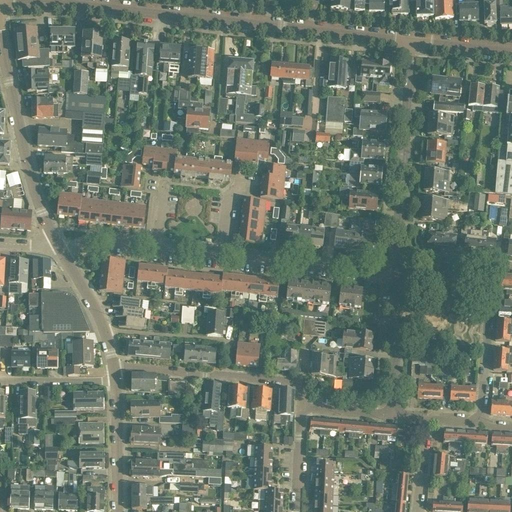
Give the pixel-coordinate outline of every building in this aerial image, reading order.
[(330,0),(330,8),(339,9),(340,0),(330,0)] [(340,0),(339,9),(349,11),(349,0),(340,0)] [(353,0),(354,11),(364,12),(364,0),(353,0)] [(384,13),(383,0),(364,0),(365,5),(368,5),(368,12),(384,13)] [(399,0),(388,0),(389,7),(392,7),(392,15),(400,15),(399,0)] [(407,0),(399,0),(400,15),(408,15),(407,0)] [(409,0),(410,3),(416,3),(416,18),(433,18),(432,0),(409,0)] [(443,19),(442,0),(433,0),(434,20),(443,19)] [(442,0),(443,19),(453,19),(451,0),(442,0)] [(478,22),(477,0),(464,0),(464,5),(458,5),(459,23),(478,22)] [(495,16),(495,9),(495,4),(483,4),(484,25),(486,25),(487,27),(492,27),(492,25),(496,24),(495,16)] [(511,8),(495,9),(495,16),(500,16),(500,26),(511,25),(511,8)] [(49,66),(49,61),(48,50),(37,51),(36,29),(15,30),(18,61),(22,61),(23,69),(49,67),(49,66)] [(62,53),(62,31),(51,30),(50,47),(57,47),(57,53),(62,53)] [(62,31),(62,53),(67,53),(67,47),(74,47),(74,31),(62,31)] [(90,69),(93,33),(83,32),(81,59),(82,59),(81,64),(87,64),(87,68),(90,69)] [(93,33),(90,69),(92,70),(95,70),(95,83),(106,84),(108,57),(101,57),(102,33),(93,33)] [(119,73),(121,42),(113,41),(111,72),(110,79),(118,79),(118,73),(119,73)] [(118,79),(131,81),(131,76),(132,73),(128,73),(129,42),(121,42),(119,73),(118,73),(118,79)] [(131,81),(130,87),(129,96),(138,97),(138,94),(139,94),(140,76),(143,77),(145,43),(137,43),(136,55),(137,55),(135,76),(131,76),(131,81)] [(140,76),(139,94),(146,95),(147,81),(145,81),(145,77),(151,77),(152,56),(153,56),(154,44),(145,43),(143,77),(140,76)] [(168,73),(170,47),(160,46),(159,64),(163,64),(163,73),(168,73)] [(170,47),(168,73),(173,74),(174,65),(179,65),(180,48),(170,47)] [(199,80),(201,52),(189,51),(187,79),(199,80)] [(201,52),(199,80),(211,80),(213,53),(201,52)] [(339,60),(330,60),(329,79),(323,78),(323,88),(336,89),(339,60)] [(339,60),(336,89),(345,89),(347,61),(339,60)] [(241,76),(243,62),(228,61),(225,98),(236,99),(238,84),(240,84),(241,76)] [(253,63),(243,62),(241,76),(252,77),(253,63)] [(373,79),(375,64),(362,63),(361,67),(357,67),(356,83),(362,84),(362,78),(373,79)] [(389,65),(375,64),(373,79),(380,80),(380,84),(388,84),(389,81),(390,81),(391,67),(389,65)] [(283,79),(284,66),(271,65),(270,78),(283,79)] [(284,66),(283,79),(295,80),(296,67),(284,66)] [(296,67),(295,80),(305,81),(305,87),(312,88),(313,69),(308,69),(308,68),(296,67)] [(58,76),(48,77),(48,72),(35,72),(26,72),(27,92),(36,92),(36,91),(48,91),(48,94),(57,94),(59,94),(58,76)] [(88,74),(74,73),(73,95),(87,96),(88,74)] [(238,84),(236,99),(234,117),(235,117),(243,117),(245,96),(250,96),(255,97),(256,87),(251,87),(252,77),(241,76),(240,84),(238,84)] [(445,97),(447,80),(432,79),(430,95),(439,96),(439,101),(444,102),(445,97)] [(445,97),(453,98),(452,100),(458,101),(459,99),(460,95),(461,87),(461,82),(447,80),(445,97)] [(468,106),(474,107),(473,114),(481,115),(484,88),(470,87),(468,106)] [(501,117),(503,94),(498,94),(499,90),(484,88),(481,115),(501,117)] [(179,94),(178,94),(178,102),(190,103),(191,91),(179,90),(179,94)] [(303,116),(310,117),(312,92),(305,91),(303,116)] [(511,91),(509,91),(508,99),(507,99),(505,124),(509,124),(507,143),(502,143),(501,159),(505,159),(505,162),(497,162),(494,195),(511,196),(511,91)] [(204,105),(211,106),(212,92),(205,92),(204,105)] [(380,93),(371,93),(361,92),(360,103),(379,104),(380,94),(380,93)] [(66,107),(58,107),(58,118),(65,119),(65,121),(82,122),(82,126),(103,127),(106,98),(73,96),(67,95),(66,107)] [(342,125),(344,99),(327,98),(325,124),(342,125)] [(32,108),(58,107),(58,100),(31,100),(32,108)] [(227,100),(225,100),(218,100),(217,115),(226,115),(227,100)] [(208,121),(209,112),(200,111),(201,105),(178,103),(177,109),(187,110),(186,120),(208,121)] [(463,114),(463,111),(464,105),(433,103),(432,112),(462,114),(463,114)] [(58,107),(32,108),(32,119),(42,119),(58,118),(58,107)] [(255,107),(254,117),(254,118),(260,118),(263,118),(263,107),(255,107)] [(359,121),(385,123),(386,115),(360,113),(361,109),(354,108),(353,118),(360,118),(359,121)] [(429,115),(428,125),(452,127),(453,117),(429,115)] [(243,117),(235,117),(235,124),(259,125),(260,118),(254,118),(254,117),(243,117)] [(208,121),(186,120),(186,129),(186,134),(198,136),(199,130),(207,131),(208,121)] [(359,121),(359,129),(353,129),(352,137),(362,137),(363,130),(385,131),(385,123),(359,121)] [(452,127),(428,125),(427,135),(444,136),(444,141),(447,141),(451,141),(451,137),(452,127)] [(82,131),(81,144),(81,145),(86,145),(85,155),(86,155),(86,159),(86,166),(101,167),(102,156),(102,147),(103,131),(103,127),(82,126),(82,131)] [(38,138),(74,140),(74,136),(66,136),(66,131),(39,129),(38,138)] [(316,134),(315,142),(323,143),(329,143),(330,135),(316,134)] [(74,140),(38,138),(37,147),(61,148),(61,153),(75,154),(85,155),(86,145),(81,145),(81,144),(75,144),(76,143),(73,143),(74,140)] [(245,163),(247,141),(236,140),(234,162),(245,163)] [(247,141),(245,163),(256,164),(256,159),(258,142),(247,141)] [(0,154),(9,155),(10,143),(0,142),(0,154)] [(269,143),(258,142),(256,159),(267,160),(269,143)] [(358,142),(357,150),(383,152),(383,143),(362,142),(362,143),(358,142)] [(427,143),(427,153),(444,155),(445,144),(427,143)] [(153,166),(155,149),(144,148),(142,165),(153,166)] [(155,149),(153,166),(152,171),(163,172),(166,150),(155,149)] [(271,149),(270,155),(274,156),(277,161),(277,165),(284,165),(284,159),(277,150),(271,149)] [(125,164),(131,165),(132,161),(137,157),(140,157),(141,151),(135,150),(126,157),(125,164)] [(177,151),(166,150),(163,172),(173,173),(175,159),(176,159),(177,151)] [(383,152),(357,150),(350,150),(349,162),(350,162),(363,163),(363,160),(382,161),(383,152)] [(444,155),(427,153),(426,164),(438,164),(438,168),(441,169),(444,169),(444,155)] [(9,155),(0,154),(0,165),(8,166),(9,155)] [(175,159),(173,173),(173,175),(185,177),(184,181),(190,181),(190,177),(201,179),(203,162),(193,161),(194,155),(186,154),(185,160),(176,159),(175,159)] [(203,162),(201,179),(213,180),(212,184),(218,185),(218,181),(230,182),(231,166),(221,165),(222,158),(214,157),(213,164),(203,162)] [(44,158),(43,166),(72,167),(72,158),(44,158)] [(363,163),(350,162),(350,167),(348,166),(348,175),(381,177),(382,169),(363,167),(363,163)] [(72,167),(43,166),(43,174),(72,175),(72,167)] [(122,177),(139,179),(140,168),(123,166),(122,177)] [(268,166),(267,177),(284,178),(285,167),(268,166)] [(425,171),(424,181),(448,183),(449,173),(450,169),(444,169),(441,169),(441,172),(425,171)] [(6,177),(12,181),(16,175),(10,171),(6,177)] [(312,184),(322,185),(323,172),(313,172),(312,184)] [(87,173),(86,185),(99,186),(100,174),(87,173)] [(381,177),(348,175),(347,187),(348,187),(348,188),(360,189),(360,185),(380,186),(381,177)] [(262,176),(261,187),(283,189),(284,178),(267,177),(262,176)] [(139,179),(122,177),(121,188),(138,190),(139,179)] [(448,183),(424,181),(424,192),(444,193),(444,197),(456,198),(456,194),(448,193),(448,183)] [(283,189),(261,187),(260,198),(282,200),(283,189)] [(0,199),(4,199),(4,208),(2,208),(1,215),(12,216),(13,211),(14,200),(9,200),(10,191),(0,190),(0,199)] [(341,200),(377,203),(378,194),(349,192),(339,192),(338,200),(341,200)] [(68,217),(70,195),(59,193),(57,216),(68,217)] [(81,196),(70,195),(68,217),(78,218),(81,196)] [(485,196),(475,195),(473,211),(483,212),(485,196)] [(78,218),(78,222),(89,223),(91,201),(81,200),(81,196),(78,218)] [(243,200),(242,211),(264,213),(266,202),(243,200)] [(377,203),(341,200),(340,209),(348,209),(348,210),(377,212),(377,203)] [(423,200),(422,210),(447,211),(447,201),(423,200)] [(91,201),(89,223),(100,224),(102,202),(91,201)] [(102,202),(100,224),(110,225),(113,203),(102,202)] [(113,203),(110,225),(121,227),(124,204),(113,203)] [(134,206),(124,204),(121,227),(132,228),(134,206)] [(145,207),(134,206),(132,228),(143,229),(145,207)] [(290,209),(282,208),(281,220),(288,221),(289,214),(294,214),(294,209),(290,209)] [(447,211),(422,210),(422,220),(446,222),(447,211)] [(12,216),(1,215),(0,215),(0,229),(30,232),(31,212),(13,211),(12,216)] [(264,213),(242,211),(241,221),(263,224),(264,213)] [(331,215),(325,215),(323,227),(330,228),(331,215)] [(331,215),(330,228),(336,229),(338,216),(331,215)] [(263,224),(241,221),(240,232),(262,234),(263,224)] [(297,244),(299,228),(287,226),(285,243),(297,244)] [(299,228),(297,244),(309,246),(311,230),(299,228)] [(311,230),(309,246),(322,247),(324,231),(311,230)] [(481,234),(480,234),(467,233),(467,231),(461,230),(460,239),(464,240),(462,251),(479,253),(481,234)] [(262,234),(240,232),(239,243),(261,245),(262,234)] [(346,250),(348,234),(336,232),(334,249),(346,250)] [(481,232),(480,234),(481,234),(479,253),(495,255),(496,241),(488,240),(488,233),(481,232)] [(440,249),(442,235),(428,233),(427,241),(426,242),(425,245),(427,246),(427,247),(440,249)] [(360,235),(348,234),(346,250),(358,252),(360,235)] [(360,235),(358,252),(371,253),(373,237),(360,235)] [(442,235),(440,249),(454,250),(456,236),(442,235)] [(102,270),(124,273),(125,262),(103,259),(102,270)] [(17,295),(19,261),(10,261),(9,284),(13,284),(13,295),(17,295)] [(28,262),(19,261),(17,295),(21,295),(21,294),(27,295),(28,262)] [(31,291),(41,291),(51,291),(50,280),(50,262),(31,262),(32,280),(31,280),(31,291)] [(150,290),(153,265),(149,264),(148,267),(139,266),(137,282),(147,284),(146,290),(150,290)] [(158,265),(153,265),(150,290),(154,291),(155,284),(165,285),(165,286),(167,272),(167,270),(158,268),(158,265)] [(102,270),(100,281),(122,283),(124,273),(102,270)] [(165,286),(165,285),(164,289),(175,290),(174,296),(178,297),(181,271),(176,270),(176,273),(167,272),(165,286)] [(181,271),(178,297),(182,297),(183,291),(192,292),(194,276),(185,275),(186,272),(181,271)] [(203,277),(194,276),(192,292),(203,293),(202,299),(206,300),(209,274),(204,274),(203,277)] [(214,275),(209,274),(206,300),(210,300),(210,294),(221,295),(221,292),(222,279),(213,278),(214,275)] [(222,276),(222,279),(221,292),(231,293),(230,300),(234,300),(237,274),(232,274),(232,277),(222,276)] [(237,274),(234,300),(238,300),(239,294),(249,295),(251,279),(242,278),(242,275),(237,274)] [(509,295),(511,277),(499,276),(498,290),(506,291),(506,295),(509,295)] [(260,280),(251,279),(249,295),(259,296),(258,303),(262,303),(265,278),(260,277),(260,280)] [(269,278),(265,278),(262,303),(266,304),(266,297),(277,298),(279,282),(269,281),(269,278)] [(122,283),(100,281),(99,292),(121,295),(122,283)] [(307,303),(309,285),(288,282),(286,300),(307,303)] [(330,287),(309,285),(307,303),(328,305),(330,287)] [(362,291),(351,290),(341,288),(338,306),(360,309),(362,291)] [(72,334),(78,333),(89,333),(77,303),(76,300),(75,299),(74,299),(73,297),(72,297),(71,296),(70,295),(68,294),(67,294),(65,294),(63,293),(41,294),(41,307),(42,323),(42,331),(42,334),(43,334),(47,334),(60,334),(72,334)] [(29,296),(29,308),(38,309),(38,296),(29,296)] [(113,303),(112,307),(146,311),(138,310),(139,307),(142,307),(143,301),(120,298),(120,303),(113,303)] [(146,311),(112,307),(112,308),(123,309),(123,314),(116,313),(115,317),(149,322),(149,321),(144,321),(146,311)] [(182,308),(181,324),(193,325),(194,309),(182,308)] [(214,337),(216,309),(204,308),(203,313),(208,314),(207,336),(214,337)] [(233,311),(216,309),(214,337),(222,337),(223,318),(233,319),(233,311)] [(511,319),(511,310),(499,309),(499,318),(511,319)] [(285,310),(285,315),(326,320),(327,315),(285,310)] [(149,322),(115,317),(115,318),(126,319),(126,324),(119,323),(118,328),(147,331),(149,322)] [(497,320),(496,331),(511,332),(511,327),(510,328),(510,321),(497,320)] [(326,324),(303,321),(303,336),(324,339),(326,324)] [(16,328),(6,328),(6,337),(12,337),(16,337),(16,328)] [(279,343),(279,342),(280,333),(266,331),(265,341),(279,343)] [(511,332),(496,331),(495,342),(509,343),(509,336),(511,336),(511,332)] [(343,332),(343,341),(372,344),(372,335),(344,332),(343,332)] [(72,334),(60,334),(61,340),(72,340),(72,356),(93,355),(93,343),(85,343),(85,340),(78,340),(78,333),(72,334)] [(43,336),(32,337),(32,344),(32,343),(41,343),(40,353),(37,352),(37,369),(47,369),(47,334),(43,334),(43,336)] [(60,334),(47,334),(47,369),(57,369),(57,353),(56,350),(54,349),(54,347),(62,347),(61,340),(60,334)] [(372,344),(343,341),(342,349),(371,352),(372,344)] [(139,343),(126,342),(125,350),(128,350),(128,356),(140,358),(141,343),(139,343)] [(141,343),(140,358),(156,359),(157,345),(154,344),(144,343),(141,343)] [(248,345),(237,344),(235,366),(246,367),(248,345)] [(171,346),(158,345),(157,345),(156,359),(169,360),(171,346)] [(248,345),(246,367),(257,368),(260,346),(248,345)] [(199,363),(200,349),(184,347),(183,361),(199,363)] [(216,350),(200,349),(199,363),(215,364),(216,350)] [(494,361),(511,362),(511,356),(511,357),(511,358),(508,357),(508,350),(494,349),(494,361)] [(295,373),(296,352),(285,352),(285,361),(277,361),(277,372),(295,373)] [(29,369),(29,354),(11,354),(11,369),(29,369)] [(93,355),(72,356),(72,368),(67,368),(67,376),(79,376),(79,371),(85,370),(85,368),(93,367),(93,355)] [(313,356),(312,366),(335,368),(336,358),(313,356)] [(350,359),(349,369),(372,371),(373,361),(350,359)] [(511,363),(511,362),(494,361),(493,372),(507,373),(507,365),(511,365),(511,363)] [(335,368),(312,366),(311,376),(334,378),(335,368)] [(372,371),(349,369),(348,379),(371,381),(372,371)] [(352,381),(346,380),(347,374),(342,374),(342,380),(342,387),(352,388),(352,381)] [(154,392),(155,375),(131,375),(131,391),(154,392)] [(186,397),(186,382),(168,382),(168,398),(186,397)] [(429,400),(430,386),(424,385),(424,383),(418,383),(418,385),(417,385),(416,399),(429,400)] [(436,386),(430,386),(429,400),(442,400),(443,387),(443,384),(436,383),(436,386)] [(210,420),(213,384),(205,384),(202,412),(203,412),(202,419),(209,420),(210,420)] [(209,420),(209,426),(216,426),(217,426),(218,420),(219,407),(221,385),(213,384),(210,420),(209,420)] [(462,402),(463,388),(457,387),(457,385),(451,384),(451,387),(450,387),(449,401),(462,402)] [(469,388),(463,388),(462,402),(475,402),(476,389),(475,389),(475,386),(469,386),(469,388)] [(235,419),(238,389),(229,388),(227,409),(231,409),(230,418),(235,419)] [(235,419),(235,421),(247,422),(248,410),(244,410),(246,389),(238,389),(235,419)] [(52,390),(43,390),(43,402),(52,402),(52,390)] [(269,412),(271,391),(254,390),(252,411),(255,411),(255,420),(265,421),(266,412),(269,412)] [(285,416),(287,390),(279,390),(278,406),(274,406),(273,416),(281,416),(280,426),(285,426),(286,422),(286,416),(285,416)] [(294,390),(287,390),(285,416),(286,416),(286,422),(293,423),(294,390)] [(27,428),(27,393),(20,393),(20,398),(18,398),(18,403),(18,419),(18,426),(19,426),(18,435),(27,435),(27,428)] [(35,393),(27,393),(27,428),(36,428),(36,420),(36,403),(37,403),(37,398),(35,398),(35,393)] [(103,402),(103,393),(73,393),(73,402),(103,402)] [(159,418),(159,398),(131,398),(131,418),(159,418)] [(501,416),(502,398),(499,398),(499,402),(491,402),(490,416),(501,416)] [(502,398),(501,416),(511,416),(511,403),(505,403),(505,398),(502,398)] [(103,410),(103,402),(73,402),(73,411),(103,410)] [(171,418),(159,418),(159,424),(185,425),(185,416),(171,415),(171,418)] [(324,437),(325,421),(310,420),(309,430),(320,431),(319,436),(324,437)] [(340,423),(325,421),(324,437),(329,437),(329,432),(339,433),(340,423)] [(340,423),(339,433),(348,434),(348,439),(353,439),(354,424),(340,423)] [(103,424),(78,425),(78,444),(103,444),(103,424)] [(369,425),(354,424),(353,439),(358,440),(358,434),(368,435),(369,425)] [(369,425),(368,435),(377,436),(377,441),(382,442),(383,427),(369,425)] [(182,426),(182,439),(196,440),(196,438),(200,438),(201,431),(196,431),(197,427),(182,426)] [(383,427),(382,442),(386,442),(387,437),(397,438),(398,428),(383,427)] [(131,428),(131,437),(160,438),(160,430),(131,428)] [(413,430),(398,428),(397,438),(406,439),(406,444),(411,445),(413,430)] [(39,431),(29,431),(29,445),(39,445),(39,431)] [(453,452),(455,432),(444,431),(443,443),(448,444),(448,452),(453,452)] [(465,433),(455,432),(453,452),(459,452),(460,444),(465,445),(465,433)] [(465,433),(465,445),(470,445),(469,453),(475,453),(476,433),(465,433)] [(476,433),(475,453),(481,454),(481,446),(486,446),(487,434),(476,433)] [(501,455),(502,435),(491,434),(491,446),(496,447),(495,454),(501,455)] [(511,435),(502,435),(501,455),(507,455),(508,447),(511,447),(511,435)] [(160,438),(131,437),(131,445),(159,446),(160,438)] [(284,438),(284,440),(284,445),(292,446),(292,438),(284,438)] [(223,441),(209,440),(208,453),(222,454),(223,441)] [(272,448),(255,447),(248,447),(247,457),(254,458),(272,459),(272,448)] [(58,457),(58,454),(58,448),(45,449),(45,461),(58,461),(58,457)] [(169,454),(168,465),(173,465),(179,465),(179,468),(185,469),(185,461),(186,455),(169,454)] [(433,466),(450,467),(450,463),(448,462),(448,456),(434,455),(433,466)] [(272,459),(254,458),(254,469),(271,469),(272,459)] [(456,468),(465,469),(466,460),(457,459),(456,468)] [(132,461),(131,470),(158,470),(159,462),(132,461)] [(211,462),(185,461),(185,469),(210,470),(211,462)] [(46,462),(46,472),(56,472),(57,462),(46,462)] [(316,463),(315,474),(333,475),(334,464),(316,463)] [(168,471),(168,476),(208,479),(221,479),(221,471),(210,470),(185,469),(179,468),(179,465),(173,465),(168,465),(168,471)] [(450,467),(433,466),(432,477),(446,478),(447,472),(450,472),(450,467)] [(271,469),(254,469),(253,480),(271,480),(271,469)] [(158,470),(131,470),(131,478),(158,478),(168,476),(168,471),(158,471),(158,470)] [(315,474),(315,485),(333,486),(333,475),(315,474)] [(56,475),(56,479),(56,484),(56,488),(63,488),(63,494),(59,494),(58,511),(67,511),(69,475),(56,475)] [(73,475),(69,475),(67,511),(72,511),(76,511),(77,494),(73,494),(73,487),(73,475)] [(391,484),(391,489),(406,491),(408,476),(398,475),(397,485),(391,484)] [(271,480),(253,480),(253,491),(265,491),(270,491),(271,491),(271,480)] [(170,484),(170,491),(179,492),(197,493),(197,497),(205,497),(206,486),(195,485),(179,484),(179,485),(170,484)] [(315,485),(314,496),(332,497),(333,486),(315,485)] [(19,510),(20,487),(11,486),(10,510),(19,510)] [(29,487),(20,487),(19,510),(28,510),(29,487)] [(157,488),(152,488),(146,488),(146,487),(132,487),(132,499),(153,499),(152,498),(156,498),(157,498),(157,488)] [(43,511),(44,488),(34,488),(34,493),(35,493),(34,511),(43,511)] [(47,488),(44,488),(43,511),(52,511),(53,494),(47,493),(47,488)] [(94,511),(96,488),(91,488),(87,488),(86,511),(94,511)] [(103,511),(105,489),(98,488),(96,488),(94,511),(103,511)] [(406,491),(391,489),(390,494),(396,495),(395,504),(405,505),(406,491)] [(265,491),(264,502),(282,502),(282,491),(271,491),(270,491),(265,491)] [(314,496),(314,507),(332,507),(332,497),(314,496)] [(153,499),(132,499),(132,510),(146,510),(146,505),(150,505),(156,505),(156,506),(173,505),(173,498),(157,498),(156,498),(152,498),(153,499)] [(446,511),(448,498),(443,498),(443,503),(432,503),(431,511),(446,511)] [(448,498),(446,511),(461,511),(462,504),(452,504),(453,498),(448,498)] [(477,511),(478,498),(474,498),(473,501),(467,501),(466,511),(477,511)] [(483,499),(478,498),(477,511),(488,511),(489,502),(483,501),(483,499)] [(489,502),(488,511),(498,511),(499,500),(495,499),(494,502),(489,502)] [(499,500),(498,511),(509,511),(510,503),(504,503),(504,500),(499,500)] [(281,511),(282,502),(264,502),(263,511),(281,511)]
